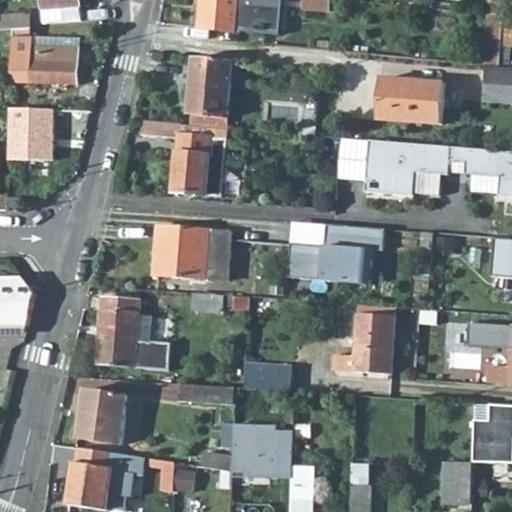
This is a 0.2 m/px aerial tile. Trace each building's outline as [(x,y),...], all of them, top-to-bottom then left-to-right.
[(41,0),(43,22),(79,21),(78,0),(41,0)] [(200,0),(200,9),(206,9),(203,29),(265,35),(266,21),(267,0),(200,0)] [(328,10),(329,0),(302,0),(302,8),(328,10)] [(488,14),(486,66),(499,67),(502,15),(488,14)] [(4,26),(0,26),(0,31),(12,32),(30,30),(30,17),(4,19),(4,26)] [(79,50),(13,48),(12,74),(12,84),(77,84),(79,50)] [(230,117),(233,61),(195,58),(190,114),(230,117)] [(511,71),(485,69),(482,101),(511,104),(511,71)] [(445,84),(382,79),(379,119),(442,125),(445,84)] [(8,108),(7,160),(51,161),(53,109),(8,108)] [(229,129),(181,125),(146,123),(145,138),(180,141),(177,193),(225,197),(229,129)] [(511,154),(365,140),(360,191),(408,196),(411,174),(443,177),(444,163),(460,164),(459,175),(495,179),(494,197),(511,198),(511,154)] [(319,249),(290,246),(288,279),(370,286),(373,251),(384,252),(385,231),(327,226),(325,257),(319,256),(319,249)] [(232,241),(233,234),(159,228),(155,277),(229,282),(232,241)] [(433,234),(421,233),(419,272),(431,272),(433,234)] [(511,240),(494,239),(491,277),(511,278),(511,240)] [(0,327),(28,328),(35,296),(24,281),(0,281),(0,327)] [(225,310),(250,311),(251,299),(195,295),(195,311),(225,314),(225,310)] [(140,301),(102,299),(98,367),(169,372),(171,345),(151,344),(152,318),(140,317),(140,301)] [(396,319),(359,316),(356,358),(335,356),(334,371),(392,376),(396,319)] [(495,328),(464,325),(461,357),(479,359),(480,357),(494,358),(495,328)] [(511,326),(511,327),(508,369),(488,368),(487,382),(511,383),(511,326)] [(292,367),(246,364),(244,387),(290,391),(292,367)] [(175,404),(236,408),(237,387),(176,384),(175,404)] [(128,397),(86,391),(79,440),(121,446),(128,397)] [(511,407),(490,407),(489,423),(474,422),(473,465),(482,465),(488,465),(511,465),(511,407)] [(233,424),(231,456),(231,471),(244,474),(245,478),(291,478),(291,468),(292,431),(276,430),(277,426),(233,424)] [(107,511),(114,470),(112,469),(114,455),(78,449),(76,464),(74,464),(68,505),(107,511)] [(201,452),(199,467),(231,471),(231,456),(201,452)] [(165,493),(175,494),(176,465),(153,461),(152,468),(164,470),(165,493)] [(453,499),(472,500),(473,465),(444,464),(441,508),(453,509),(453,499)] [(369,511),(371,467),(353,467),(351,511),(369,511)] [(312,511),(312,469),(291,468),(291,478),(290,511),(312,511)] [(453,509),(471,509),(472,501),(472,500),(453,499),(453,509)]
